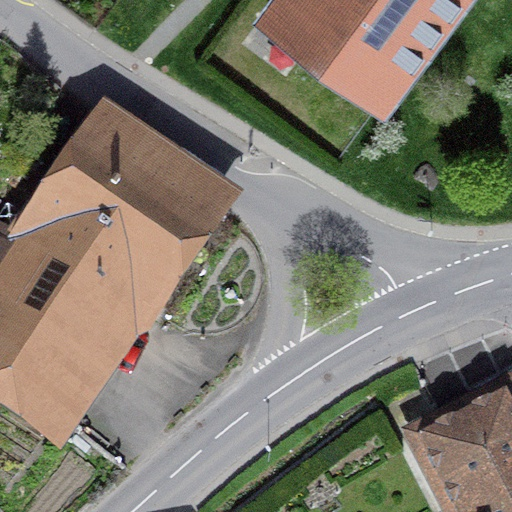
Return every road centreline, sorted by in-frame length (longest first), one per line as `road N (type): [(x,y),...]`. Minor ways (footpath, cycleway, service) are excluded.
road 1 (tertiary): [(429,302),(8,0)]
road 2 (tertiary): [(429,302),(360,336),(230,422),(131,511)]
